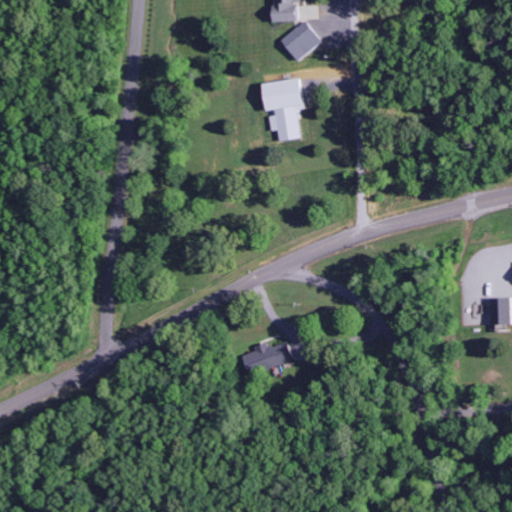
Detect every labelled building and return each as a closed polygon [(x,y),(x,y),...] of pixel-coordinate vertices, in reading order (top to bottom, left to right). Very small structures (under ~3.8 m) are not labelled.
[(305,0),(306,22),(272,23),(272,5),(274,5),(273,0),(305,0)] [(313,42),(297,26),(281,42),(298,57),(313,42)] [(261,83),(300,76),(306,109),(302,110),(303,117),(300,118),(303,138),(279,142),(277,129),(272,130),(269,116),(275,115),(274,108),(265,110),(261,83)] [(488,297),(509,296),(510,333),(494,333),(494,322),(489,322),(488,297)] [(241,356),(256,350),(255,347),(266,342),(268,346),(286,339),(294,360),(280,366),(282,370),(271,375),(268,369),(249,376),(241,356)]
